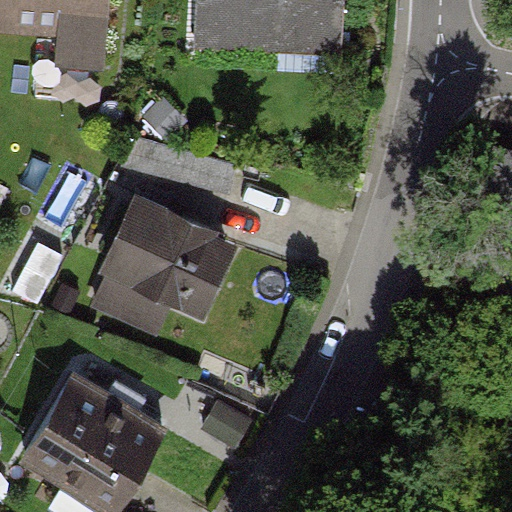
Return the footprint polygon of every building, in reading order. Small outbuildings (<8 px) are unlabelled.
[(99,0),(0,0),(0,53),(93,63),(99,0)] [(332,0),(192,0),(189,70),(330,75),(332,0)] [(511,318),(511,181),(484,175),(453,304),(511,318)] [(233,260),(129,214),(77,329),(146,360),(159,332),(193,347),(233,260)] [(124,511),(160,447),(58,390),(6,484),(57,511),(124,511)]
